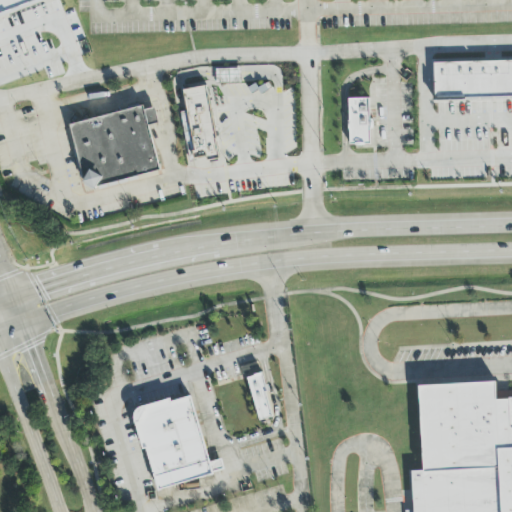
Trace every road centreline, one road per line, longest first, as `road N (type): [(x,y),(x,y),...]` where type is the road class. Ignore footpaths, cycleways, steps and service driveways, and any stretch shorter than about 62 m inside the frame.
road 1 (primary): [(134,286),(267,260),(511,251)]
road 2 (primary): [(511,223),(360,228),(189,252)]
road 3 (primary): [(189,252),(16,295)]
road 4 (secondary): [(0,343),(59,511)]
road 5 (secondary): [(91,511),(52,394)]
